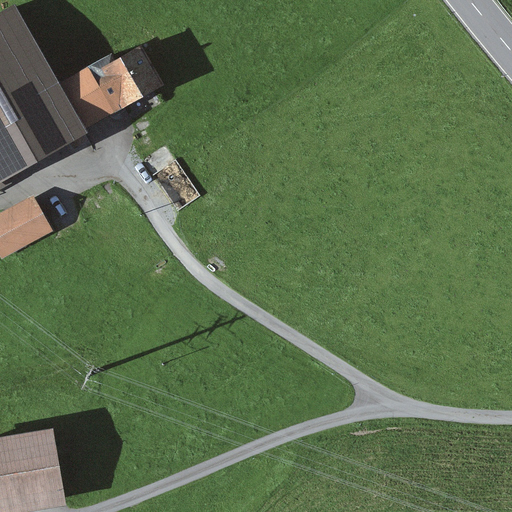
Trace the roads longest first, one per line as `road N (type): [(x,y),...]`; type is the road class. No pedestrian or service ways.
road 1 (track): [(390,402),(203,277),(102,145)]
road 2 (track): [(390,402),(98,511)]
road 3 (track): [(511,419),(390,402)]
